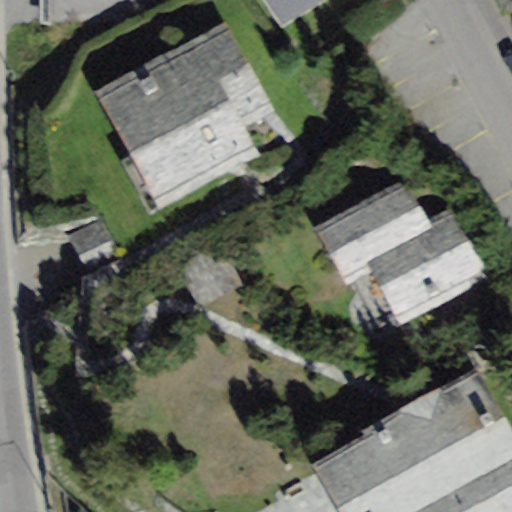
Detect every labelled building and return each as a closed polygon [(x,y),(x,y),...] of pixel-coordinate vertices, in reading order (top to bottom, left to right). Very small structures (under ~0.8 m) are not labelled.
[(245,0),(266,35),(327,0),(245,0)] [(220,30),(83,98),(148,220),(253,167),(234,137),(269,118),(220,30)] [(402,185),(309,230),(340,295),(365,286),(387,331),(490,283),(456,214),(422,229),(402,185)] [(511,511),(511,447),(470,375),(301,462),(328,511),(511,511)] [(244,511),(273,511),(269,502),(244,511)]
